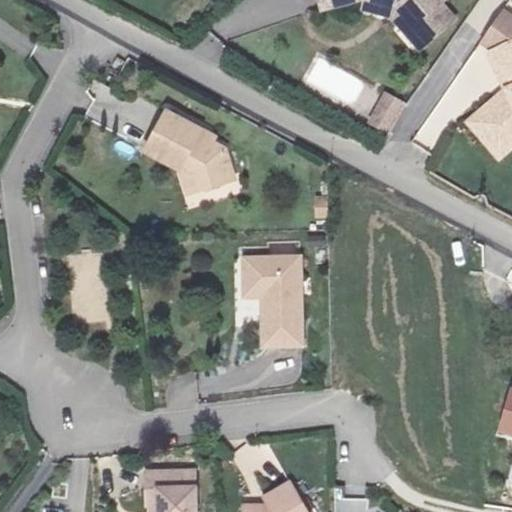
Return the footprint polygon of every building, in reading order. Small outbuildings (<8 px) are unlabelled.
[(299,0),(302,8),(328,0),(354,0),(366,7),(369,2),(380,7),(388,32),(369,37),(376,59),(419,45),(413,25),(424,21),(417,0),(299,0)] [(511,45),(472,65),(490,102),(445,124),(459,155),(500,135),(502,140),(511,147),(511,45)] [(390,134),(408,103),(386,89),(367,120),(390,134)] [(180,174),(188,173),(202,171),(203,200),(242,200),(239,156),(213,139),(216,132),(167,103),(138,149),(180,174)] [(500,135),(459,155),(461,159),(502,140),(500,135)] [(202,171),(188,173),(189,200),(203,200),(202,171)] [(291,245),(233,246),(234,288),(252,289),(255,336),(295,333),(291,245)] [(180,511),(179,466),(123,467),(126,509),(138,510),(138,511),(180,511)] [(259,499),(226,503),(226,511),(298,511),(279,475),(254,487),(259,499)]
